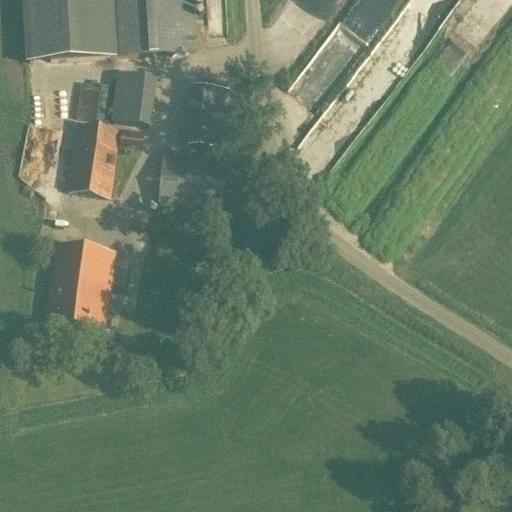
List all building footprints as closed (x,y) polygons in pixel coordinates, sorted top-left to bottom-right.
[(107,0),(24,0),(27,59),(110,54),(107,0)] [(107,0),(110,54),(111,62),(196,57),(192,0),(107,0)] [(395,54),(386,63),(397,74),(433,38),(415,19),(387,47),(395,54)] [(117,77),(111,126),(151,131),(156,82),(117,77)] [(80,86),(76,122),(108,126),(113,90),(80,86)] [(192,147),(230,152),(237,92),(199,87),(192,147)] [(119,134),(76,129),(67,196),(110,202),(119,134)] [(144,137),(121,133),(118,153),(141,156),(144,137)] [(158,218),(222,223),(227,160),(163,155),(158,218)] [(46,325),(103,335),(115,258),(58,249),(46,325)]
